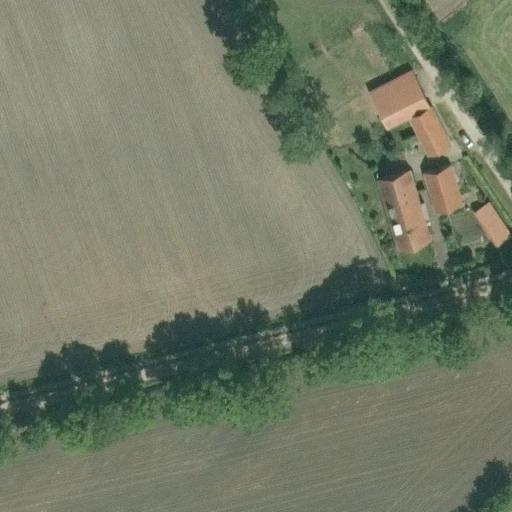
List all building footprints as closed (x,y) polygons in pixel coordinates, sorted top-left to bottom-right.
[(387,126),(429,102),(411,70),(369,94),(387,126)] [(412,116),(430,154),(451,143),(432,106),(412,116)] [(436,211),(463,203),(452,164),(425,172),(436,211)] [(424,202),(420,203),(410,169),(379,178),(400,248),(430,239),(425,218),(429,217),(424,202)] [(473,212),(479,221),(496,246),(511,234),(490,201),(473,212)]
